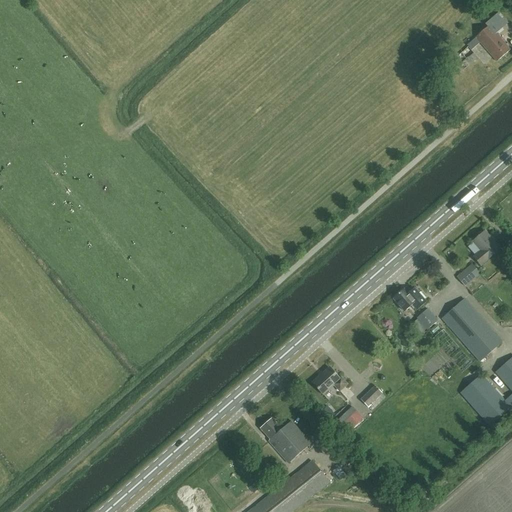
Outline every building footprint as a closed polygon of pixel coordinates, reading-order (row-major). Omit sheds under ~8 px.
[(497,61),(510,49),(489,26),(476,38),(497,61)] [(488,260),(500,250),(485,232),(473,241),(481,251),(473,257),(480,266),(488,259),(488,260)] [(465,287),(480,274),(472,264),(457,277),(465,287)] [(408,294),(404,289),(393,299),(404,312),(411,306),(414,309),(415,308),(417,310),(427,302),(415,288),(408,294)] [(441,319),(479,362),(502,342),(464,299),(441,319)] [(428,330),(438,321),(428,309),(417,318),(428,330)] [(511,358),(495,373),(511,391),(511,358)] [(322,395),(334,385),(339,392),(347,385),(342,379),(340,380),(330,368),(312,383),(322,395)] [(377,383),(382,377),(376,372),(371,379),(377,383)] [(460,393),(487,424),(489,427),(510,409),(481,375),(460,393)] [(367,409),(382,395),(375,388),(360,401),(367,409)] [(289,464),(311,445),(290,423),(282,430),(272,419),(261,430),(271,440),(269,442),(289,464)] [(291,511),(328,482),(312,462),(249,511),(291,511)]
